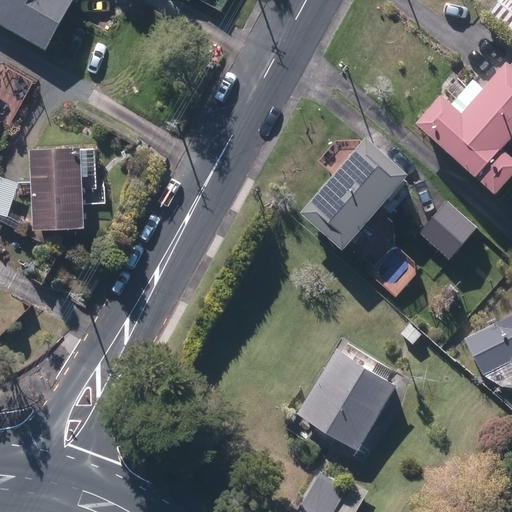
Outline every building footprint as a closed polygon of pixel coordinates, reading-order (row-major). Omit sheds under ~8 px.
[(0,0),(0,29),(45,56),(76,4),(69,0),(0,0)] [(511,0),(500,0),(485,18),(511,39),(511,0)] [(440,100),(415,127),(490,197),(511,174),(511,166),(496,152),(511,135),(511,74),(504,67),(457,116),(440,100)] [(298,216),(338,252),(404,179),(364,143),(298,216)] [(80,153),(30,155),(33,234),(83,232),(80,153)] [(20,186),(0,178),(0,214),(8,218),(20,186)] [(476,229),(445,203),(419,233),(449,259),(476,229)] [(511,316),(463,341),(481,375),(508,362),(511,368),(511,316)] [(296,417),(355,452),(393,388),(334,353),(296,417)] [(323,466),(297,509),(302,511),(363,511),(373,498),(323,466)]
